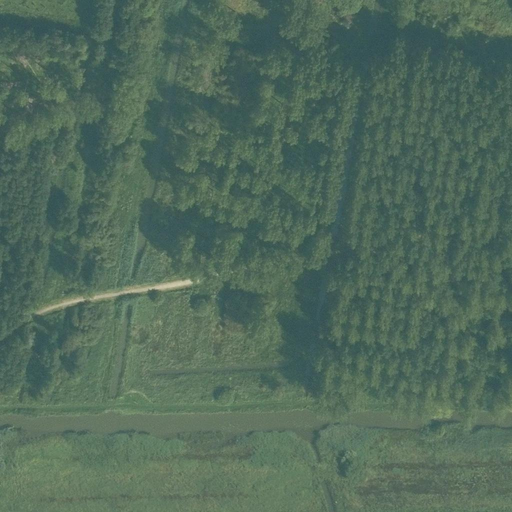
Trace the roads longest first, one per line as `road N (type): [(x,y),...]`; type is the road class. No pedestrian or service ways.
road 1 (track): [(511,220),(70,302),(0,328)]
road 2 (track): [(511,399),(0,409)]
road 3 (track): [(108,0),(44,310)]
road 4 (track): [(368,0),(232,271)]
